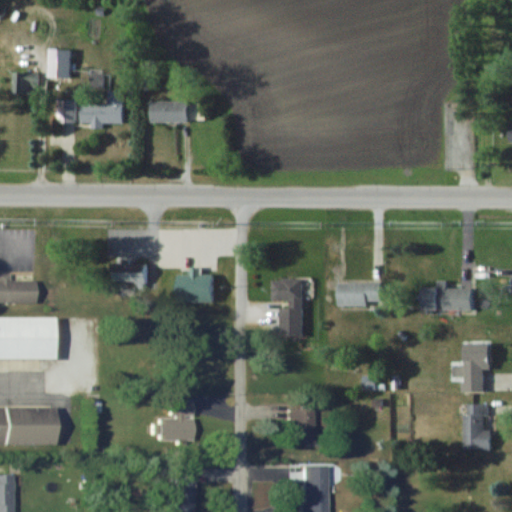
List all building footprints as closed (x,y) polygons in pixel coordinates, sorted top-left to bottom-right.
[(48,78),(70,78),(70,49),(48,49),(48,78)] [(12,71),(12,92),(39,92),(39,71),(12,71)] [(79,121),(91,122),(91,123),(124,124),(124,90),(107,90),(107,102),(79,102),(79,121)] [(75,99),(56,99),(56,122),(75,122),(75,99)] [(149,122),(187,122),(187,101),(149,101),(149,122)] [(204,120),(204,103),(190,103),(190,120),(204,120)] [(146,262),(111,262),(111,281),(146,281),(146,262)] [(6,280),(6,273),(0,272),(0,302),(32,303),(32,279),(6,280)] [(302,278),(271,278),(270,303),(279,303),(279,329),(267,329),(267,340),(278,341),(278,336),(302,336),(302,278)] [(336,282),(336,305),(381,305),(381,282),(336,282)] [(446,284),(420,284),(420,311),(472,311),(472,287),(446,287),(446,284)] [(0,318),(54,317),(55,360),(0,361),(0,318)] [(486,391),(486,343),(462,343),(462,365),(452,365),(452,378),(462,378),(462,391),(486,391)] [(191,441),(191,400),(167,400),(168,418),(154,418),(154,441),(191,441)] [(489,449),(489,405),(464,405),(464,449),(489,449)] [(49,407),(0,406),(0,444),(49,444),(49,407)] [(290,445),(313,445),(313,409),(290,409),(290,445)] [(326,511),(326,465),(302,465),(302,511),(326,511)] [(191,511),(192,469),(174,469),(174,495),(165,495),(165,511),(191,511)] [(0,511),(10,511),(11,474),(0,474),(0,511)]
